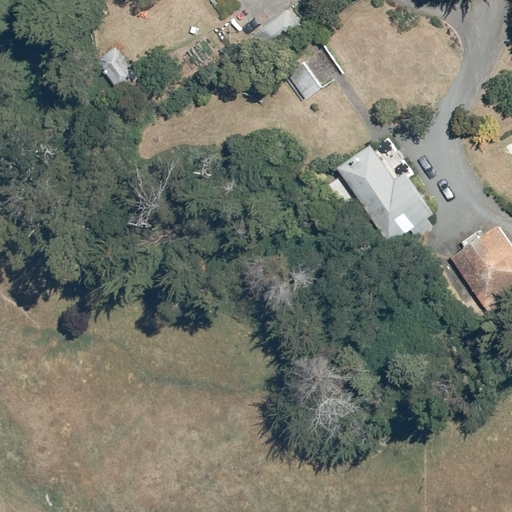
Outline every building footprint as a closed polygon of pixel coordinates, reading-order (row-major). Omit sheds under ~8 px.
[(302,27),(289,9),(252,36),(265,54),(302,27)] [(142,77),(120,44),(100,57),(122,90),(142,77)] [(324,86),(306,60),(285,75),(304,101),(324,86)] [(438,211),(409,170),(399,177),(374,141),(341,165),(394,241),(415,227),(421,235),(437,224),(432,216),(438,211)] [(511,239),(501,223),(455,256),(498,316),(511,306),(511,239)]
